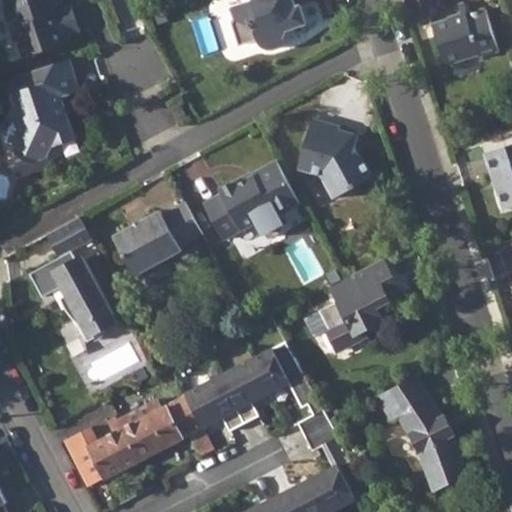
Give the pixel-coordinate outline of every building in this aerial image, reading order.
[(5,0),(8,9),(5,10),(6,13),(7,16),(4,21),(9,35),(13,37),(15,42),(18,41),(24,58),(66,43),(64,35),(78,32),(72,16),(69,5),(56,9),(53,0),(5,0)] [(252,0),(249,4),(229,9),(233,21),(229,28),(235,45),(240,47),(257,42),(259,48),(262,51),(266,52),(273,51),(286,47),(283,40),(288,31),(307,25),(301,6),(295,8),(292,0),(252,0)] [(485,9),(433,25),(446,64),(478,53),(479,58),(499,51),(485,9)] [(66,58),(31,69),(32,75),(36,85),(12,92),(15,100),(15,102),(17,107),(13,116),(17,131),(11,144),(12,147),(12,148),(16,157),(26,162),(42,157),(49,143),(71,136),(64,115),(61,115),(55,96),(63,94),(76,90),(66,58)] [(312,121),(298,171),(321,179),(333,200),(372,180),(360,157),(358,158),(354,150),(357,137),(338,132),(339,128),(312,121)] [(511,144),(482,154),(490,176),(494,176),(497,186),(493,187),(501,210),(511,207),(511,144)] [(300,201),(277,160),(252,172),(253,175),(240,182),(237,178),(219,187),(222,191),(203,201),(222,237),(271,211),(280,211),(300,201)] [(203,234),(185,200),(161,212),(160,209),(113,235),(135,275),(182,250),(180,246),(203,234)] [(79,214),(52,229),(64,252),(30,271),(43,294),(62,284),(66,292),(60,296),(64,305),(70,314),(82,327),(88,339),(106,330),(104,326),(118,318),(90,266),(84,253),(77,257),(72,248),(91,238),(79,214)] [(342,279),(331,285),(339,301),(322,310),(331,327),(329,328),(338,346),(345,348),(362,339),(359,333),(385,320),(378,307),(373,297),(388,290),(399,285),(385,257),(342,279)] [(289,344),(255,359),(272,391),(289,382),(302,407),(309,403),(314,415),(297,424),(304,438),(334,422),(289,344)] [(255,359),(221,377),(245,423),(261,415),(253,400),(272,391),(255,359)] [(221,377),(186,395),(203,428),(223,417),(230,431),(245,423),(221,377)] [(408,379),(372,398),(382,413),(390,409),(395,417),(399,424),(404,432),(411,444),(422,469),(431,489),(466,475),(450,438),(453,436),(443,416),(439,417),(432,406),(424,394),(420,397),(408,379)] [(203,428),(186,395),(154,412),(151,405),(123,419),(128,427),(71,456),(87,486),(189,434),(199,455),(214,448),(203,428)] [(334,422),(304,438),(311,452),(324,446),(335,468),(321,475),(338,508),(370,492),(334,422)] [(330,511),(338,508),(321,475),(291,490),(293,494),(279,502),(284,511),(330,511)] [(264,504),(247,511),(284,511),(279,502),(266,508),(264,504)]
